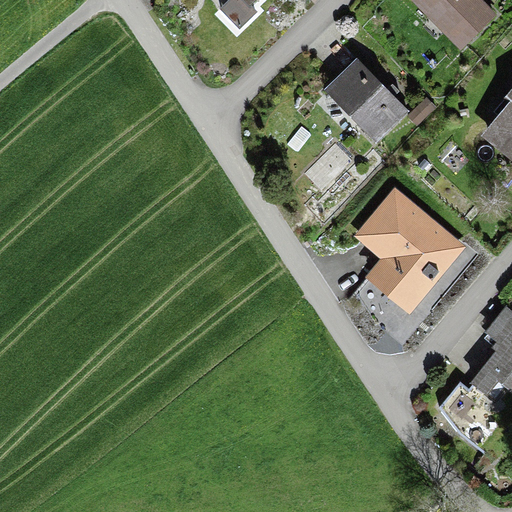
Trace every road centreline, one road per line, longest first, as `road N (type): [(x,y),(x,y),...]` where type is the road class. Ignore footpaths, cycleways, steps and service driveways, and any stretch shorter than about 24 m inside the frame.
road 1 (residential): [(378,386),(205,117)]
road 2 (residential): [(511,255),(424,361),(378,386)]
road 3 (residential): [(205,117),(336,0)]
road 4 (residential): [(479,511),(437,471),(378,386)]
road 5 (residential): [(205,117),(124,0)]
